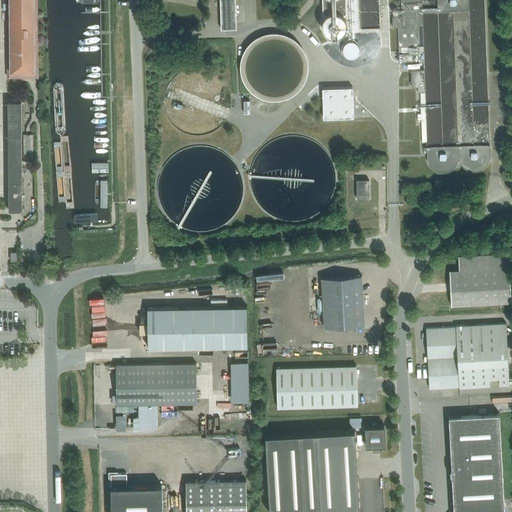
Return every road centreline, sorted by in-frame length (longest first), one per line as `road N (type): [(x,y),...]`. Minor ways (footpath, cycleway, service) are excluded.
road 1 (unclassified): [(53,511),(48,306),(80,273),(144,265)]
road 2 (unclassified): [(144,265),(359,242),(391,250),(414,272)]
road 3 (unclassified): [(144,265),(134,0)]
road 4 (unclassified): [(409,511),(400,347),(414,272)]
road 5 (unclassified): [(414,272),(462,218),(511,198)]
